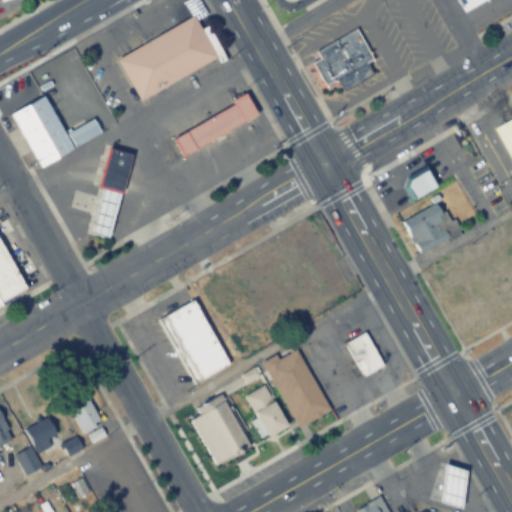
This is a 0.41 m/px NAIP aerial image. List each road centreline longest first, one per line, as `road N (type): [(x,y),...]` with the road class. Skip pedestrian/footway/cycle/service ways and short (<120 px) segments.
road 1 (tertiary): [(80,302),(320,164)]
road 2 (residential): [(238,511),(449,391)]
road 3 (residential): [(198,511),(80,302)]
road 4 (secondary): [(320,164),(511,55)]
road 5 (primary): [(320,164),(231,0)]
road 6 (residential): [(80,302),(0,158)]
